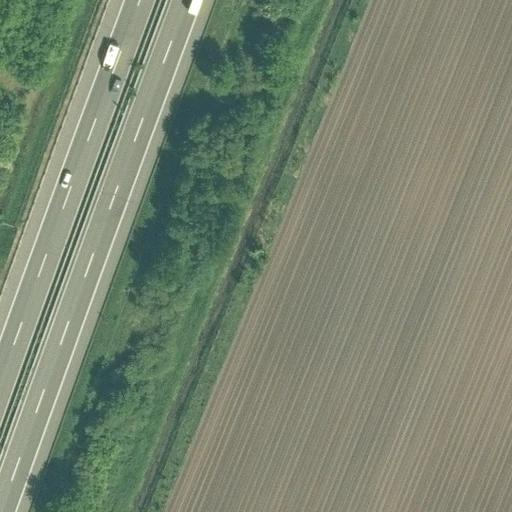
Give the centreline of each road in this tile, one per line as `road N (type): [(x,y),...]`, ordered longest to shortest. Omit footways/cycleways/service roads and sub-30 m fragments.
road 1 (motorway): [(0,511),(186,0)]
road 2 (motorway): [(141,0),(0,380)]
